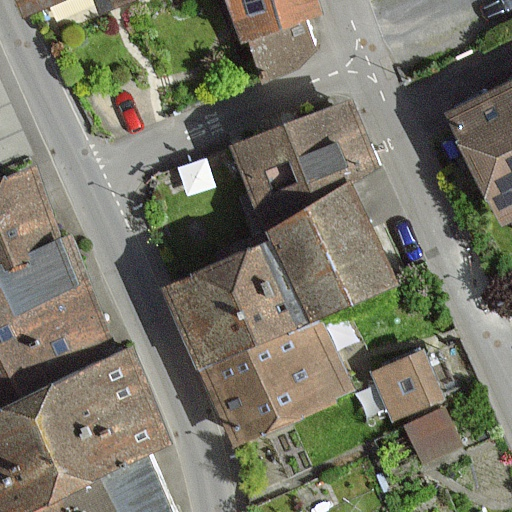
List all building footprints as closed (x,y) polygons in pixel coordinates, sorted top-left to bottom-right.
[(22,0),(26,8),(46,0),(104,0),(109,10),(135,0),(241,0),(266,64),(321,44),(309,12),(320,7),(317,0),(22,0)] [(511,87),(454,118),(506,216),(511,212),(511,87)] [(349,103),(238,147),(255,189),(264,211),(375,167),(349,103)] [(0,511),(168,511),(140,453),(168,439),(145,392),(124,349),(71,238),(58,243),(25,174),(13,180),(0,185),(0,511)] [(273,229),(313,318),(336,308),(391,283),(351,194),(273,229)] [(170,288),(188,330),(206,371),(217,399),(234,439),(350,390),(321,322),(304,330),(268,246),(170,288)] [(376,362),(398,414),(454,390),(431,338),(376,362)] [(409,416),(431,460),(472,440),(450,395),(409,416)]
